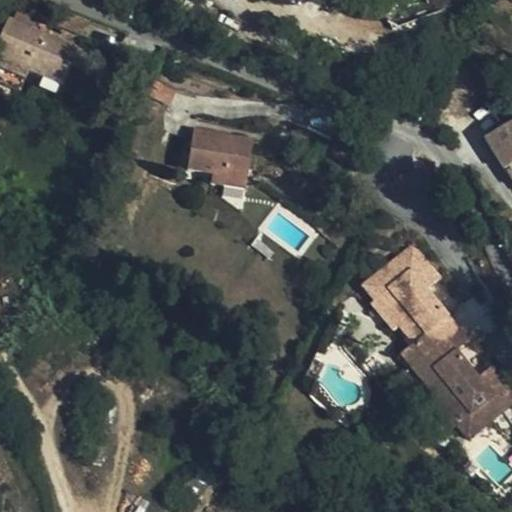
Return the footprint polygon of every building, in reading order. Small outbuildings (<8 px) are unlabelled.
[(84,35),(91,18),(62,7),(56,22),(65,26),(81,33),(84,35)] [(89,53),(75,46),(59,39),(33,28),(37,18),(19,10),(14,19),(10,18),(1,37),(0,36),(0,80),(21,89),(29,71),(62,85),(72,63),(82,68),(89,53)] [(0,36),(1,37),(10,18),(4,15),(0,24),(0,36)] [(81,33),(65,26),(59,39),(75,46),(81,33)] [(178,90),(155,79),(147,93),(172,104),(178,90)] [(511,121),(485,137),(504,170),(508,168),(511,175),(511,121)] [(187,170),(213,174),(226,176),(227,172),(248,176),(254,139),(194,129),(187,170)] [(226,176),(225,186),(246,189),(248,176),(227,172),(226,176)] [(226,176),(213,174),(212,184),(225,186),(226,176)] [(269,259),(274,251),(257,238),(251,246),(269,259)] [(362,286),(374,302),(389,290),(410,316),(398,326),(412,344),(422,357),(409,367),(435,398),(447,388),(469,415),(457,426),(469,440),(511,403),(511,392),(491,366),(478,377),(457,351),(437,326),(448,316),(427,289),(440,277),(413,244),(362,286)] [(389,290),(374,302),(371,304),(393,331),(398,326),(410,316),(389,290)] [(455,324),(448,316),(437,326),(457,351),(469,341),(466,339),(462,343),(450,329),(455,324)] [(466,339),(455,324),(450,329),(462,343),(466,339)] [(422,357),(412,344),(400,355),(409,367),(422,357)] [(447,388),(435,398),(430,401),(453,429),(457,426),(469,415),(447,388)]
